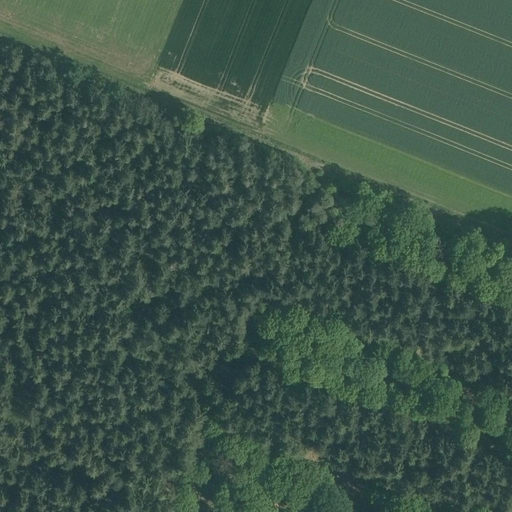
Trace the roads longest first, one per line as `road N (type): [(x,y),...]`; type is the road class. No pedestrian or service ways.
road 1 (track): [(472,221),(0,37)]
road 2 (track): [(184,511),(316,162)]
